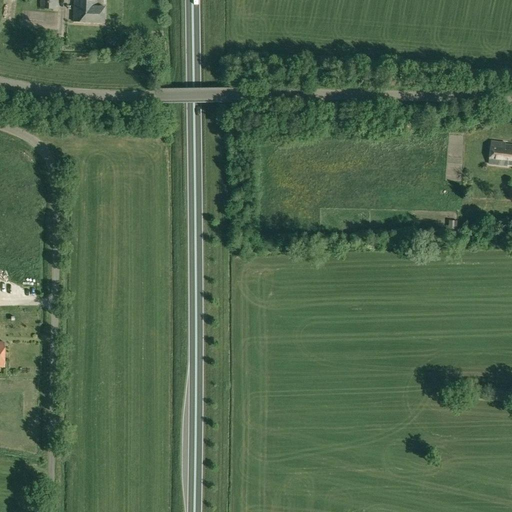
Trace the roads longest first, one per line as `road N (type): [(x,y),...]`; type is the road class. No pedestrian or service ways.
road 1 (trunk): [(193,511),(192,0)]
road 2 (unclassified): [(51,511),(55,172),(29,136),(0,124)]
road 3 (unclassified): [(511,101),(232,97)]
road 4 (unclassified): [(163,97),(71,95),(0,82)]
